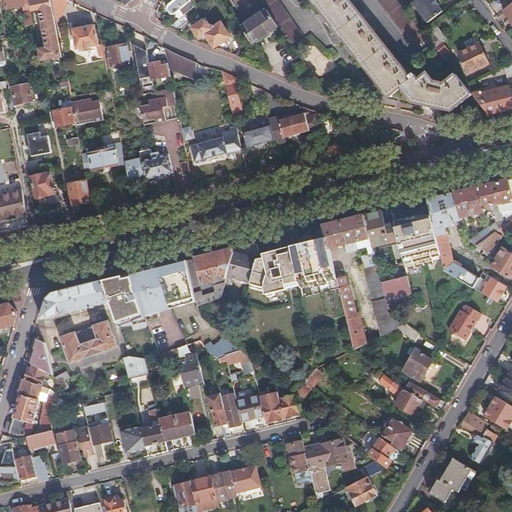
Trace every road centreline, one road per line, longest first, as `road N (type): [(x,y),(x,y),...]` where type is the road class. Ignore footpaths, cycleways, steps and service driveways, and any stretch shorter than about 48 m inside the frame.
road 1 (primary): [(31,265),(430,164)]
road 2 (residential): [(0,498),(318,422)]
road 3 (residential): [(139,20),(301,96),(421,126)]
road 4 (unclassified): [(394,511),(511,315)]
road 5 (unclassified): [(0,410),(35,291),(31,265)]
